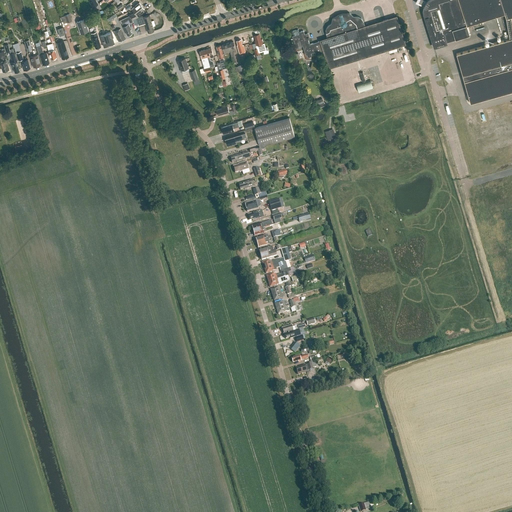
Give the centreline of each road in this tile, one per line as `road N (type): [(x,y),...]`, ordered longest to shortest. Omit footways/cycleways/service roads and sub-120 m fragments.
road 1 (unclassified): [(322,511),(214,151),(157,97),(144,69)]
road 2 (residential): [(460,175),(408,0)]
road 3 (track): [(144,69),(0,103)]
road 4 (primary): [(0,82),(135,43)]
